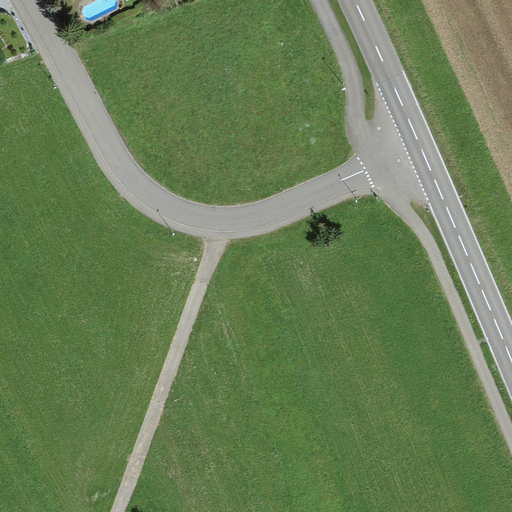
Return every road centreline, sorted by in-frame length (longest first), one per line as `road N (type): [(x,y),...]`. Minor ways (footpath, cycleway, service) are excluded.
road 1 (residential): [(420,147),(275,205),(213,216),(147,193),(101,137),(30,0)]
road 2 (secondary): [(420,147),(511,359)]
road 3 (secondary): [(352,0),(420,147)]
